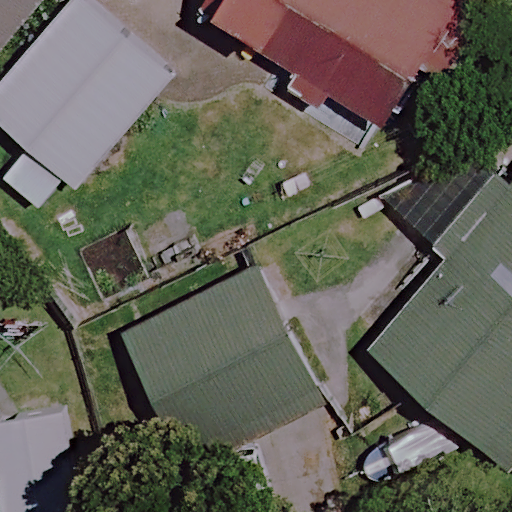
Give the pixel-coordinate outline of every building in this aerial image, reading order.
[(0,0),(0,48),(40,0),(0,0)] [(175,73),(90,0),(76,0),(0,89),(0,112),(35,143),(7,175),(53,215),(175,73)] [(224,0),(217,13),(278,47),(271,59),(385,124),(455,0),(224,0)] [(511,189),(380,350),(511,458),(511,189)] [(327,412),(265,266),(130,323),(193,470),(327,412)] [(87,511),(69,411),(0,423),(0,448),(11,511),(87,511)]
